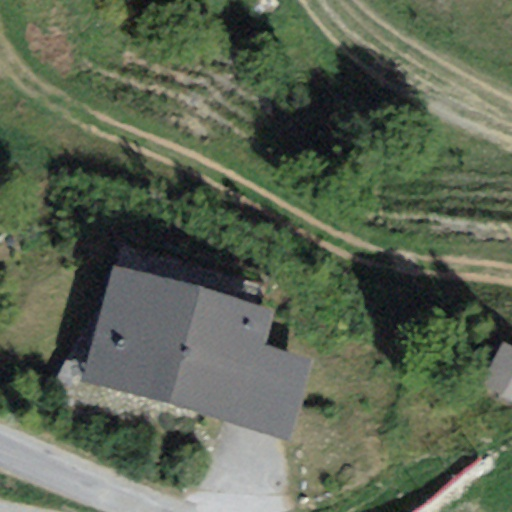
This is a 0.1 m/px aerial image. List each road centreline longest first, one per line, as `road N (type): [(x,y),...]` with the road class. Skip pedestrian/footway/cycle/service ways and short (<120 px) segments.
road 1 (track): [(511,274),(362,252),(182,157),(57,111),(0,61)]
road 2 (track): [(511,116),(419,73),(345,24),(328,0)]
road 3 (track): [(150,511),(0,446)]
